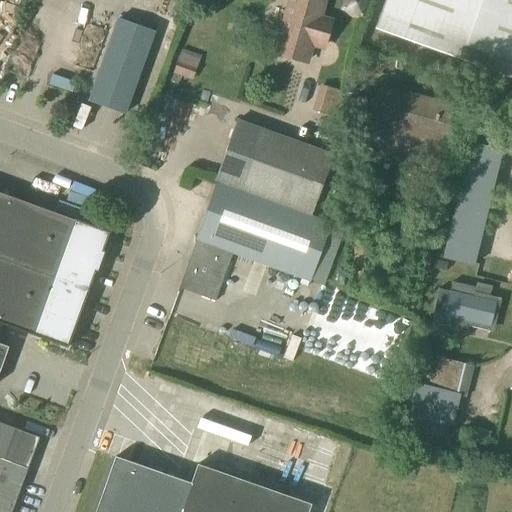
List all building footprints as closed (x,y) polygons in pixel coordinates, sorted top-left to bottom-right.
[(322,48),(330,21),(320,18),(324,1),(319,0),(289,0),(274,53),(306,63),(311,45),(322,48)] [(361,19),(367,0),(343,0),(339,11),(361,19)] [(511,79),(511,0),(385,0),(375,29),(511,79)] [(125,115),(154,33),(117,19),(88,102),(125,115)] [(180,50),(171,75),(191,82),(200,57),(180,50)] [(76,89),(79,78),(56,73),(54,83),(76,89)] [(333,118),(341,92),(318,86),(311,111),(333,118)] [(441,171),(459,108),(378,86),(360,149),(441,171)] [(310,213),(330,156),(237,122),(216,178),(310,213)] [(217,164),(221,154),(203,148),(199,158),(217,164)] [(59,186),(83,194),(87,183),(63,174),(59,186)] [(330,225),(331,223),(217,181),(195,240),(196,241),(178,288),(215,302),(233,253),(309,281),(330,225)] [(0,194),(0,323),(66,348),(94,271),(96,272),(103,253),(101,252),(108,234),(0,194)] [(486,208),(455,200),(441,258),(472,266),(486,208)] [(343,230),(330,225),(309,281),(323,286),(343,230)] [(473,288),(451,282),(449,291),(437,289),(431,313),(433,314),(431,323),(442,326),(441,332),(456,335),(459,324),(491,332),(499,299),(472,292),(473,288)] [(284,357),(291,341),(265,331),(259,347),(284,357)] [(464,399),(472,366),(434,357),(426,390),(464,399)] [(456,410),(411,399),(407,414),(452,425),(456,410)] [(0,511),(11,511),(27,470),(29,471),(40,440),(0,423),(0,511)] [(190,484),(115,457),(95,511),(308,511),(310,506),(197,466),(190,484)]
